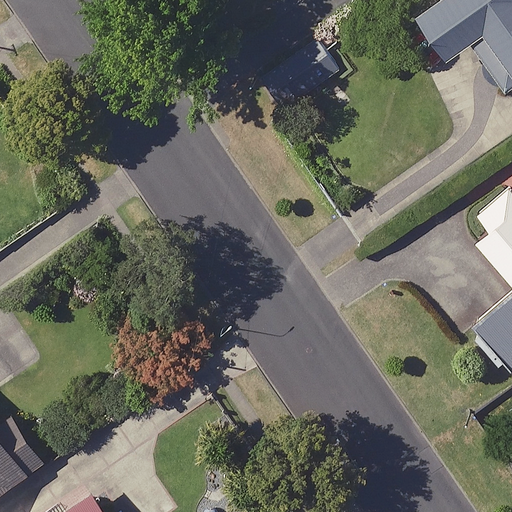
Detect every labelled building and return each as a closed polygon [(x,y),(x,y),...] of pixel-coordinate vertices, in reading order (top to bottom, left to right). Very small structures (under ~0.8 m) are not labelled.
[(511,0),(448,0),(422,19),(450,58),(473,41),(511,93),(511,92),(511,0)] [(343,66),(322,37),(266,78),(288,107),(343,66)] [(511,189),(511,188),(479,215),(493,231),(479,243),(511,281),(511,295),(476,326),(511,367),(511,189)] [(7,435),(0,425),(0,490),(44,459),(20,426),(7,435)] [(111,511),(95,488),(60,511),(111,511)]
